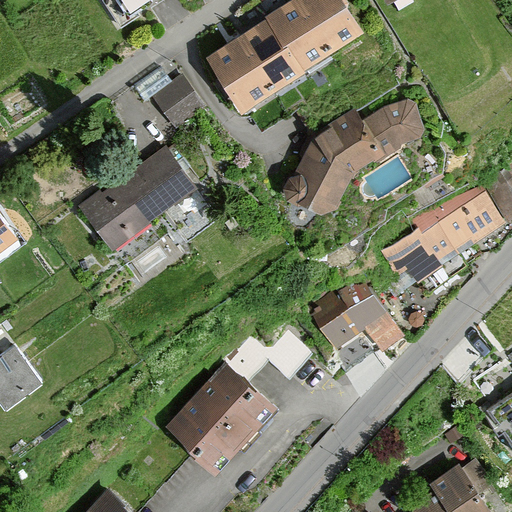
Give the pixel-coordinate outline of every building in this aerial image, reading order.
[(103,0),(119,24),(154,2),(152,0),(103,0)] [(352,0),(296,0),(273,16),(311,71),(372,29),(352,0)] [(406,0),(385,0),(391,9),(406,0)] [(311,71),(273,16),(213,58),(251,112),(311,71)] [(201,104),(180,77),(155,96),(176,123),(201,104)] [(362,120),(355,111),(314,138),(294,177),(290,180),(285,190),(289,200),(298,204),(301,204),(319,212),(334,207),(355,171),(399,144),(420,138),(424,129),(416,105),(406,101),(383,109),(362,120)] [(85,208),(120,252),(202,188),(168,144),(85,208)] [(511,170),(488,185),(508,220),(511,217),(511,170)] [(418,279),(503,222),(481,188),(416,218),(422,229),(385,252),(399,272),(406,268),(412,276),(414,274),(418,279)] [(0,256),(20,241),(0,214),(0,256)] [(400,320),(373,275),(314,311),(341,356),(400,320)] [(268,343),(256,331),(236,353),(251,367),(267,349),(291,370),(314,345),(288,321),(268,343)] [(47,383),(16,344),(0,356),(0,395),(12,411),(47,383)] [(511,354),(510,356),(511,358),(511,392),(483,412),(499,436),(505,432),(511,441),(511,354)] [(230,359),(169,425),(221,472),(282,406),(230,359)] [(462,473),(459,467),(432,486),(436,492),(413,508),(416,511),(415,511),(487,511),(475,495),(490,484),(475,463),(462,473)] [(139,511),(112,487),(89,511),(139,511)]
